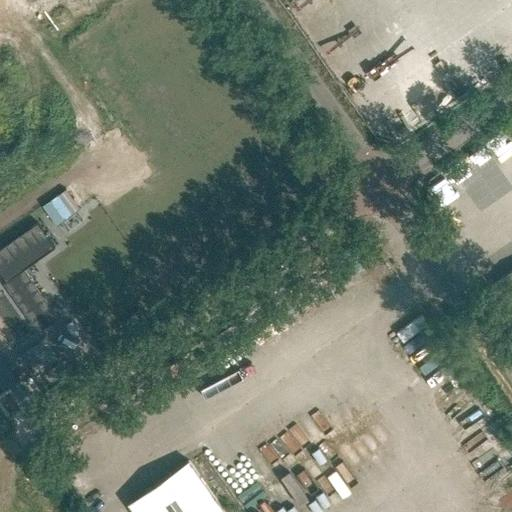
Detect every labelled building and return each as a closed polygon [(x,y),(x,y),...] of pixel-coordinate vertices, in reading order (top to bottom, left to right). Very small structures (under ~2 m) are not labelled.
[(302,0),(315,20),(345,0),(302,0)] [(36,207),(51,225),(74,207),(59,188),(36,207)] [(59,318),(24,269),(55,248),(38,223),(0,249),(0,273),(6,282),(5,284),(39,332),(59,318)] [(511,270),(492,284),(511,312),(511,270)] [(147,321),(144,318),(140,311),(123,322),(128,330),(130,333),(147,321)] [(58,358),(44,339),(18,357),(25,367),(38,358),(45,367),(58,358)] [(0,356),(0,384),(4,391),(18,381),(0,356)] [(29,403),(31,401),(29,399),(17,381),(9,387),(23,407),(29,403)] [(224,511),(189,461),(129,503),(134,511),(224,511)] [(266,485),(283,508),(301,495),(284,472),(266,485)] [(262,497),(252,503),(257,511),(284,511),(280,505),(270,511),(262,497)]
